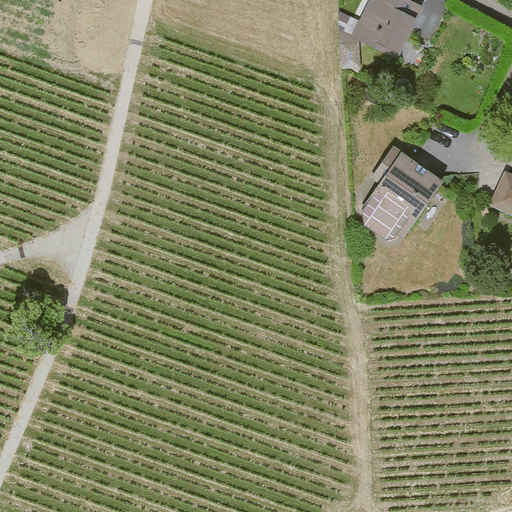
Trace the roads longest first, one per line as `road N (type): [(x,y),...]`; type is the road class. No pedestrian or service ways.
road 1 (track): [(0,259),(55,243),(90,244),(146,0)]
road 2 (track): [(90,244),(0,473)]
